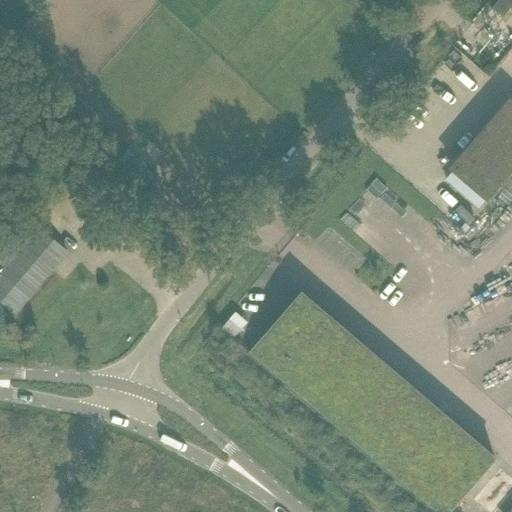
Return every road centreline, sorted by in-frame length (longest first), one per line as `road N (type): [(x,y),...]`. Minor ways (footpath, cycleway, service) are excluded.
road 1 (residential): [(121,384),(251,205),(380,59)]
road 2 (secondary): [(98,416),(179,447),(277,503)]
road 3 (secondary): [(277,503),(199,426),(121,384)]
road 4 (secondary): [(121,384),(0,378)]
